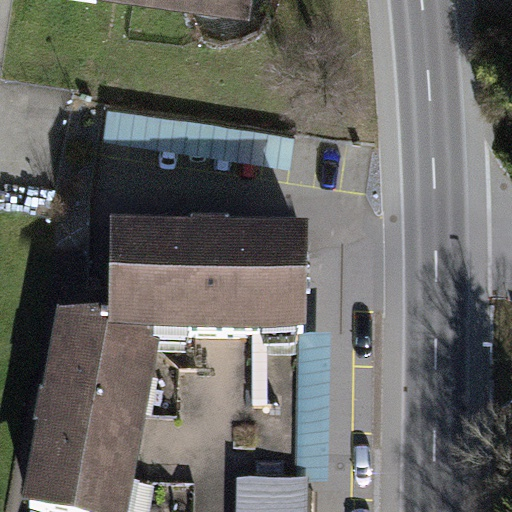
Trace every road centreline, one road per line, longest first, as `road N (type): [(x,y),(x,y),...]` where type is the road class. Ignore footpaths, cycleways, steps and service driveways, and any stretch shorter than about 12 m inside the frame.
road 1 (secondary): [(433,511),(436,225)]
road 2 (secondary): [(436,225),(421,0)]
